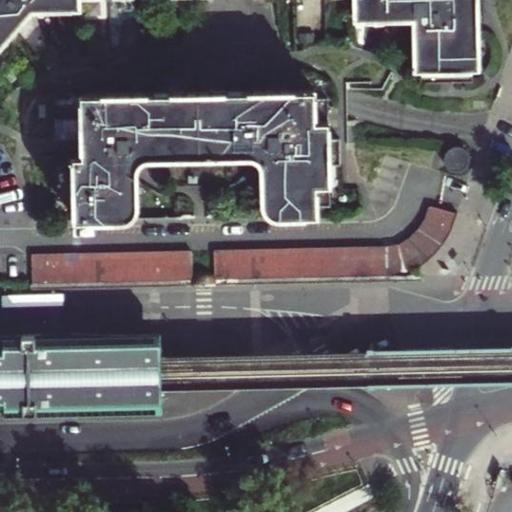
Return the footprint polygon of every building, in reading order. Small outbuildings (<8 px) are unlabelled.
[(81,0),(0,0),(0,44),(35,4),(81,4),(81,0)] [(354,0),(355,13),(412,13),(414,66),(420,66),(421,79),(471,78),(471,64),(477,64),(477,50),(476,26),(475,0),(354,0)] [(139,213),(142,209),(141,167),(145,161),(149,157),(257,156),(262,160),(265,162),(266,203),(267,206),(268,209),(270,211),(271,213),(274,215),(276,216),(279,217),(282,217),(297,217),(320,216),(320,207),(333,207),(332,166),(342,166),(343,139),(331,139),(330,98),(317,98),(317,90),(217,92),(177,93),(86,96),(85,157),(78,158),(80,222),(90,222),(105,222),(128,222),(133,220),(136,217),(139,213)] [(457,149),(454,149),(450,151),(448,153),(446,155),(444,158),(444,162),(445,166),(446,169),(448,172),(452,174),(456,175),(460,175),(464,173),(467,171),(468,169),(469,167),(470,165),(470,161),(470,158),(468,155),(466,152),(464,150),(460,149),(457,149)] [(410,240),(407,242),(403,244),(399,245),(396,246),(218,250),(219,283),(425,278),(425,275),(423,272),(423,268),(424,265),(427,262),(430,261),(447,241),(459,221),(461,212),(434,206),(429,219),(425,225),(421,230),(416,235),(410,240)] [(35,255),(36,288),(197,283),(196,251),(35,255)] [(158,402),(157,344),(66,346),(65,334),(14,336),(14,337),(0,337),(0,414),(15,415),(60,415),(60,409),(84,409),(84,403),(158,402)]
